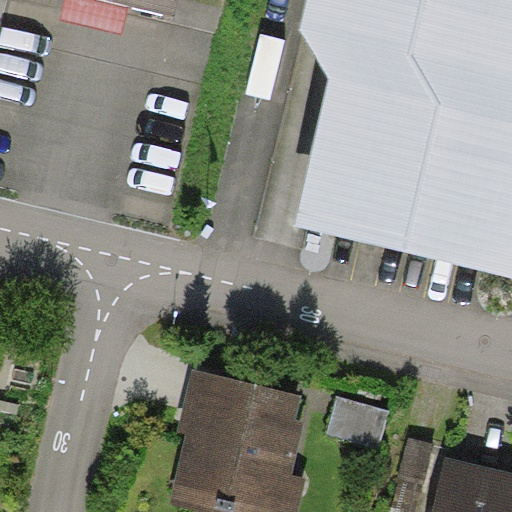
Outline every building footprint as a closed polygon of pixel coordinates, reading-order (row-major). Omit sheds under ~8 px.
[(195,0),(0,0),(0,38),(3,26),(0,25),(0,0),(113,0),(192,18),(195,0)] [(511,0),(310,0),(303,32),(330,80),(295,228),(511,278),(511,0)] [(295,511),(321,408),(206,380),(176,502),(218,511),(295,511)] [(440,499),(448,449),(415,443),(406,493),(440,499)] [(511,511),(511,482),(449,467),(437,511),(511,511)]
